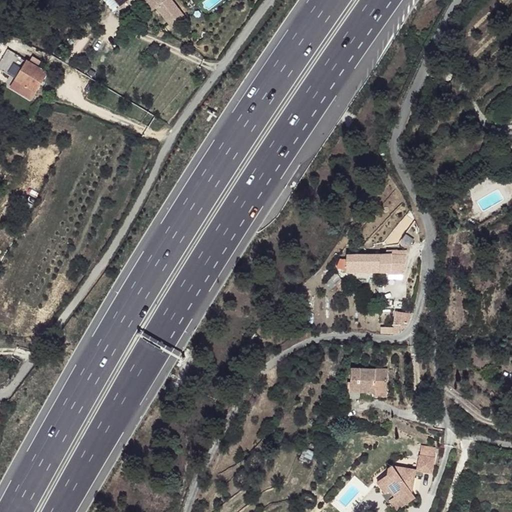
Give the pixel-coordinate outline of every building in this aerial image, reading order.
[(187,0),(179,0),(175,7),(179,11),(187,0)] [(28,61),(10,50),(0,65),(0,69),(17,80),(28,61)] [(49,75),(28,61),(17,80),(37,94),(49,75)] [(37,94),(17,80),(12,88),(32,101),(37,94)] [(346,260),(347,271),(389,271),(398,270),(399,274),(403,274),(402,267),(404,267),(404,260),(399,260),(398,255),(391,254),(391,251),(384,251),(384,255),(347,255),(346,260)] [(340,259),(337,268),(347,271),(346,260),(340,259)] [(344,369),(343,391),(351,391),(352,369),(344,369)] [(352,369),(351,391),(387,392),(388,370),(352,369)] [(498,397),(492,391),(487,396),(495,402),(498,397)] [(341,398),(337,406),(343,409),(347,401),(341,398)] [(385,478),(376,484),(385,495),(390,493),(394,499),(389,502),(390,503),(396,511),(414,498),(410,492),(407,488),(410,480),(414,477),(421,478),(422,473),(432,475),(435,459),(420,458),(418,472),(408,471),(407,474),(396,473),(393,469),(392,467),(387,470),(385,478)] [(396,511),(390,503),(387,505),(391,511),(396,511)]
